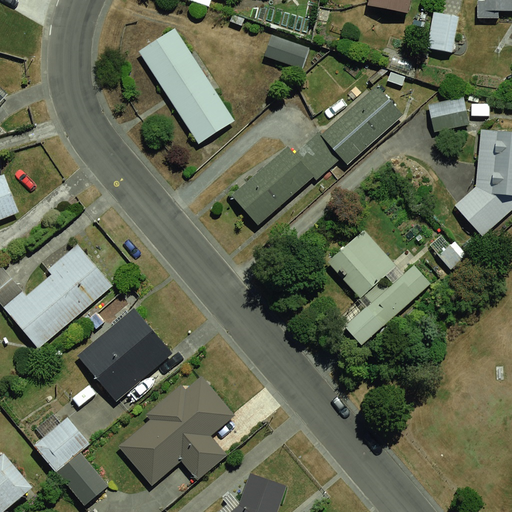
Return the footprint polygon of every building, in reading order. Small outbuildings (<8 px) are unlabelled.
[(215,11),(217,0),(184,0),(184,3),(215,11)] [(366,0),(366,4),(399,10),(401,0),(366,0)] [(455,57),(461,17),(435,12),(428,53),(455,57)] [(170,24),(132,48),(196,149),(234,125),(170,24)] [(304,45),(259,33),(252,61),(297,72),(304,45)] [(372,81),(315,133),(342,162),(399,110),(372,81)] [(456,93),(415,103),(422,130),(463,120),(456,93)] [(0,100),(0,116),(8,108),(0,100)] [(471,183),(451,203),(473,226),(505,195),(496,186),(501,127),(477,125),(471,183)] [(289,140),(226,196),(251,224),(314,169),(289,140)] [(4,173),(0,174),(0,215),(16,210),(4,173)] [(364,234),(328,263),(356,297),(392,269),(364,234)] [(71,243),(2,308),(37,345),(106,280),(71,243)] [(409,263),(342,321),(357,338),(424,280),(409,263)] [(125,304),(70,354),(112,399),(135,379),(147,392),(180,362),(125,304)] [(192,373),(113,446),(148,483),(179,455),(194,471),(219,448),(205,433),(228,412),(192,373)] [(64,413),(30,441),(50,464),(84,436),(64,413)] [(3,448),(0,450),(0,511),(3,511),(35,485),(3,448)] [(77,451),(55,473),(82,501),(104,479),(77,451)] [(251,476),(213,511),(275,511),(281,507),(251,476)]
